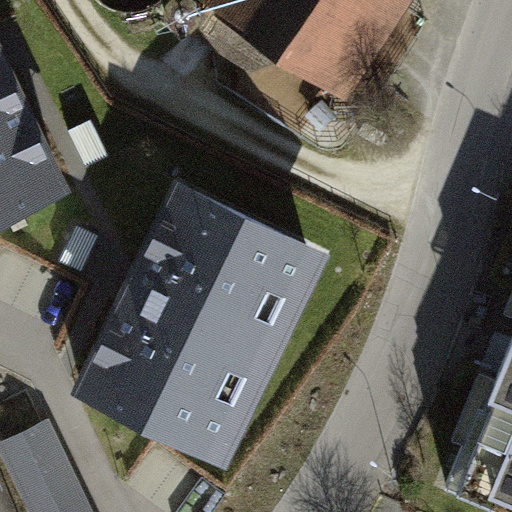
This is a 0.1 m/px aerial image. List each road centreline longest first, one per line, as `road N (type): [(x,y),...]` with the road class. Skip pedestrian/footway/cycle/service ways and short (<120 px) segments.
road 1 (residential): [(511,4),(403,362),(319,511)]
road 2 (track): [(452,217),(113,64),(73,0)]
